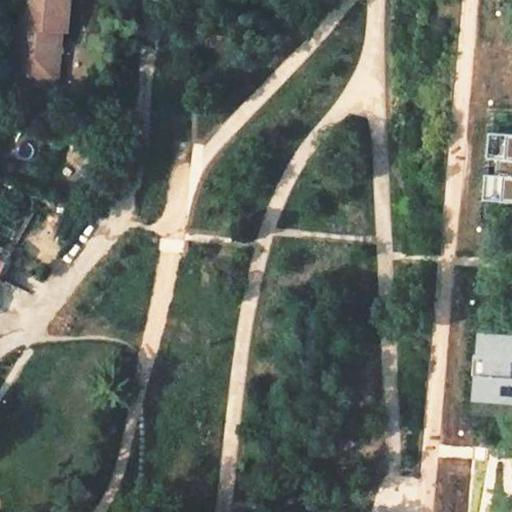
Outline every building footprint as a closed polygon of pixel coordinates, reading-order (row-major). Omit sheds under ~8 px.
[(66,0),(20,0),(18,29),(13,28),(11,48),(21,49),(19,73),(34,75),(33,83),(55,85),(59,33),(64,33),(66,0)] [(21,49),(11,48),(9,81),(33,83),(34,75),(19,73),(21,49)] [(511,135),(487,133),(485,162),(497,163),(496,177),(487,176),(485,199),(511,201),(511,135)] [(0,288),(10,270),(0,264),(0,288)] [(511,332),(482,329),(475,399),(511,402),(511,332)]
